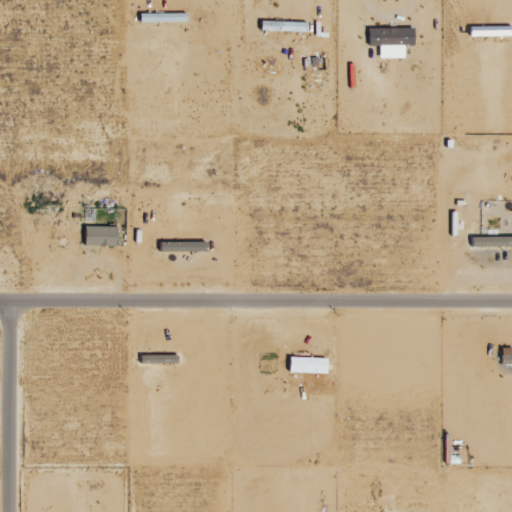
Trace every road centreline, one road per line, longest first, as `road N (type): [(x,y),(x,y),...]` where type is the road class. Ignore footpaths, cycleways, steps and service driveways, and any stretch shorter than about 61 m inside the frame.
road 1 (residential): [(0,300),(511,301)]
road 2 (residential): [(4,301),(4,511)]
